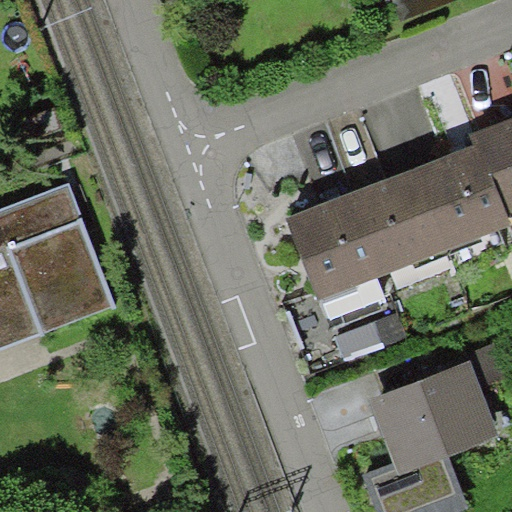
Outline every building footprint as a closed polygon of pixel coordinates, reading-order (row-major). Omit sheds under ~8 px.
[(511,124),(478,138),(482,148),(507,215),(511,212),(511,124)] [(482,148),(418,172),(447,249),(511,225),(507,215),(482,148)] [(418,172),(355,196),(385,273),(447,249),(418,172)] [(120,305),(73,184),(0,211),(0,313),(30,302),(43,335),(120,305)] [(355,196),(292,220),(322,297),(385,273),(355,196)] [(441,390),(382,414),(406,470),(378,481),(391,511),(406,511),(450,494),(436,460),(499,434),(470,364),(436,378),(441,390)]
